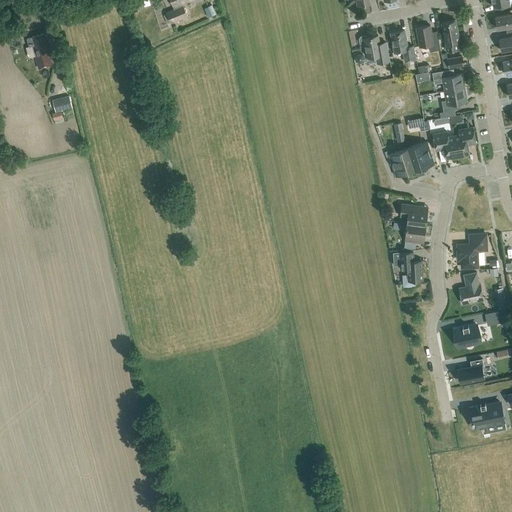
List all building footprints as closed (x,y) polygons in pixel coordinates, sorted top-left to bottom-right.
[(170,0),(174,8),(166,12),(167,13),(163,15),(166,23),(170,22),(187,16),(182,3),(189,0),(170,0)] [(216,14),(212,4),(205,7),(209,17),(216,14)] [(511,31),(511,8),(510,9),(510,13),(495,16),(497,29),(505,28),(506,32),(511,31)] [(459,42),(455,20),(441,22),(446,50),(458,48),(456,42),(459,42)] [(431,35),(430,25),(416,27),(419,46),(428,45),(429,51),(440,50),(437,34),(431,35)] [(407,47),(404,30),(390,32),(394,52),(402,50),(404,62),(415,60),(412,46),(407,47)] [(38,68),(53,65),(44,33),(27,38),(29,46),(32,45),(38,68)] [(380,48),(377,35),(365,37),(365,35),(360,36),(358,39),(359,42),(362,44),(365,44),(367,57),(375,55),(377,62),(389,60),(386,47),(380,48)] [(511,35),(499,38),(501,51),(511,48),(511,35)] [(446,52),(441,53),(443,68),(448,67),(463,65),(462,56),(461,54),(447,57),(446,52)] [(511,59),(503,61),(506,75),(511,73),(511,59)] [(443,81),(444,90),(464,87),(462,73),(449,75),(448,69),(432,72),(434,83),(443,81)] [(464,87),(444,90),(446,99),(441,100),(443,110),(439,111),(440,116),(455,114),(454,109),(455,109),(454,103),(467,101),(464,87)] [(55,111),(72,106),(69,94),(52,99),(55,111)] [(63,118),(61,110),(52,113),(54,120),(63,118)] [(401,122),(394,123),(396,135),(403,134),(401,122)] [(459,134),(453,135),(457,156),(469,154),(467,144),(476,143),(473,126),(458,129),(459,134)] [(444,148),(446,158),(457,156),(453,135),(448,136),(447,131),(433,134),(436,150),(444,148)] [(427,141),(408,148),(415,169),(434,163),(427,141)] [(389,154),(396,176),(415,169),(408,148),(389,154)] [(400,215),(408,216),(407,222),(426,224),(428,206),(402,203),(400,215)] [(395,225),(405,225),(405,217),(395,216),(395,225)] [(417,241),(423,242),(426,224),(407,222),(405,240),(403,249),(416,249),(417,241)] [(462,267),(478,266),(477,248),(486,248),(486,233),(470,234),(470,244),(457,244),(458,254),(461,254),(462,267)] [(408,266),(408,275),(405,275),(403,277),(403,284),(406,286),(412,285),(414,283),(414,279),(423,279),(421,260),(413,260),(413,251),(400,252),(400,251),(392,252),(393,255),(393,265),(400,264),(401,266),(408,266)] [(489,268),(490,276),(498,275),(497,267),(489,268)] [(459,287),(462,303),(483,299),(480,283),(479,283),(477,272),(464,274),(466,286),(459,287)] [(476,324),(454,329),(458,345),(480,341),(476,324)] [(471,366),(458,369),(461,381),(483,377),(480,365),(483,365),(482,358),(470,360),(471,366)] [(500,401),(470,407),(474,427),(503,421),(500,401)]
